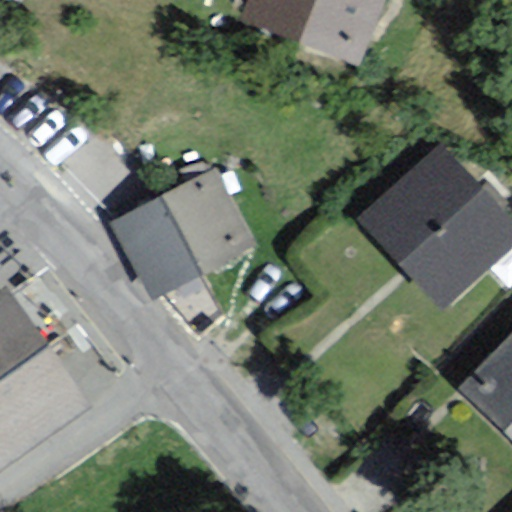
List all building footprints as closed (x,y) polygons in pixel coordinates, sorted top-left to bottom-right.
[(398,0),(268,0),(262,19),(379,58),(398,0)] [(511,248),(511,228),(439,151),(369,218),(452,305),(511,248)] [(255,253),(217,174),(119,222),(157,300),(255,253)] [(0,477),(98,406),(13,290),(0,299),(0,477)] [(511,347),(472,391),(511,428),(511,347)]
